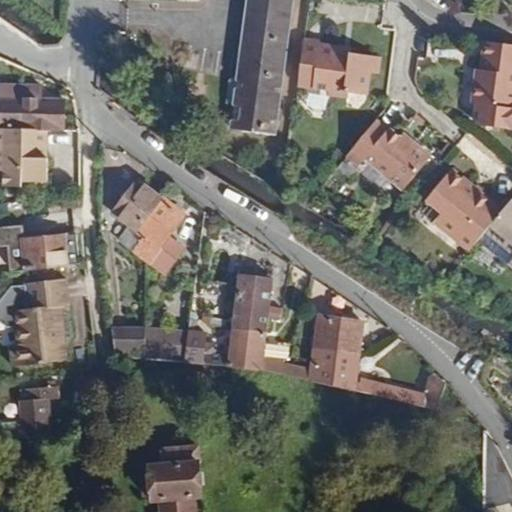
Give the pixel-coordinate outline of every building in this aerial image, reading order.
[(275,135),(293,0),(249,0),(232,130),(275,135)] [(511,44),(488,41),(484,69),(482,80),(477,79),(473,103),(478,103),(476,121),(481,121),(480,125),(511,129),(511,44)] [(368,95),(370,73),(375,73),(375,56),(351,53),(336,52),(336,46),(322,44),(305,43),(299,86),(330,90),(329,95),(351,97),(351,93),(368,95)] [(67,129),(68,99),(43,98),(44,85),(2,84),(0,124),(0,126),(49,129),(67,129)] [(433,157),(415,142),(412,146),(402,138),(392,128),(391,131),(378,120),(348,156),(361,166),(367,158),(405,190),(433,157)] [(51,180),(51,157),(45,156),(45,146),(49,145),(49,129),(0,126),(0,171),(6,172),(5,185),(25,186),(26,179),(51,180)] [(415,142),(406,134),(402,138),(412,146),(415,142)] [(504,212),(453,169),(428,198),(444,211),(436,221),(472,252),(481,240),(488,232),(504,212)] [(189,214),(142,179),(116,212),(132,224),(150,235),(137,250),(153,261),(158,256),(173,268),(188,247),(172,236),(189,214)] [(85,208),(85,199),(84,195),(66,196),(66,208),(85,208)] [(436,221),(444,211),(428,198),(419,208),(436,221)] [(511,202),(504,212),(488,232),(511,250),(511,261),(510,264),(511,265),(511,202)] [(137,250),(150,235),(132,224),(121,237),(137,250)] [(511,261),(511,250),(488,232),(481,240),(510,264),(511,261)] [(83,264),(81,233),(10,239),(13,272),(83,264)] [(173,268),(158,256),(153,261),(169,273),(173,268)] [(217,352),(219,343),(208,341),(209,330),(201,330),(203,316),(194,315),(192,330),(188,361),(265,369),(266,356),(271,312),(286,313),(286,304),(273,303),(276,278),(244,274),(233,353),(217,352)] [(72,360),(65,306),(74,304),(71,277),(27,281),(27,284),(8,285),(0,298),(0,321),(9,326),(18,325),(20,344),(12,345),(16,367),(72,360)] [(358,377),(366,321),(324,314),(317,368),(288,363),(287,372),(442,410),(451,383),(444,374),(437,372),(430,394),(358,377)] [(149,358),(148,328),(116,330),(122,356),(149,358)] [(188,361),(192,330),(148,328),(149,358),(188,361)] [(288,363),(289,360),(266,356),(265,369),(287,372),(288,363)] [(510,386),(505,368),(479,376),(483,390),(485,393),(510,386)] [(55,436),(52,399),(62,397),(62,386),(25,389),(27,438),(55,436)] [(505,459),(494,440),(485,428),(482,434),(480,511),(496,511),(496,463),(505,459)] [(207,496),(202,446),(167,449),(167,463),(154,464),(154,467),(156,496),(156,500),(166,500),(166,511),(200,511),(200,497),(207,496)] [(156,496),(154,467),(147,468),(148,496),(156,496)]
